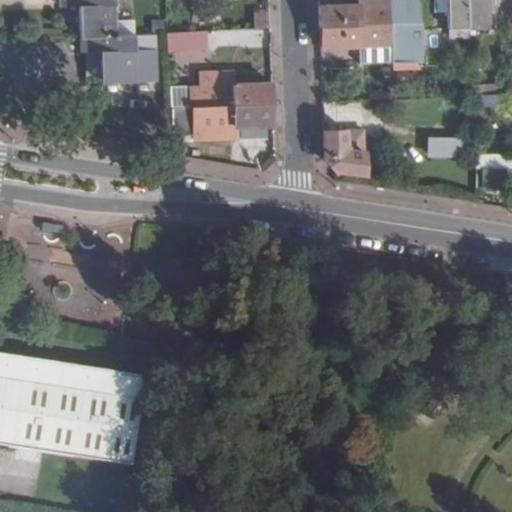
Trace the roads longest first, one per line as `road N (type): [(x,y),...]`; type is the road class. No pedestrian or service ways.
road 1 (secondary): [(301,209),(0,172)]
road 2 (secondary): [(301,209),(511,242)]
road 3 (residential): [(293,0),(301,209)]
road 4 (track): [(511,402),(478,438),(447,511)]
